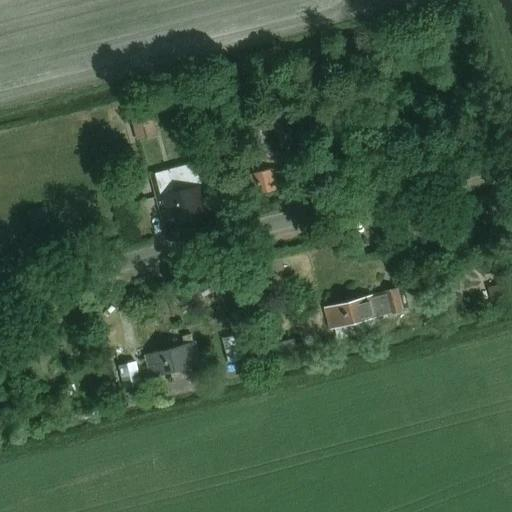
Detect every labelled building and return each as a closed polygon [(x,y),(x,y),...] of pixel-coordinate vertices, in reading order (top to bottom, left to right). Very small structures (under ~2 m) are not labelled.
[(154,137),(146,106),(128,111),(136,141),(154,137)] [(280,150),(244,160),(248,175),(238,178),(244,199),(293,187),(287,165),(284,166),(280,150)] [(203,187),(197,162),(150,175),(162,221),(212,208),(206,186),(203,187)] [(306,182),(301,163),(288,166),(293,186),(306,182)] [(379,318),(402,311),(396,290),(385,293),(385,294),(373,297),(373,296),(325,309),(330,331),(379,318)] [(152,378),(201,365),(194,344),(146,357),(152,378)] [(142,386),(136,361),(120,366),(126,390),(142,386)]
